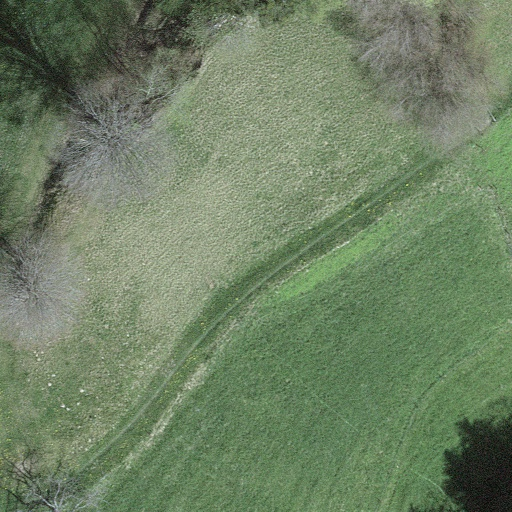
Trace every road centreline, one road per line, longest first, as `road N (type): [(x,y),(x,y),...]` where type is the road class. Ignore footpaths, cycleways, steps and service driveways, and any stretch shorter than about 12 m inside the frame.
road 1 (track): [(511,86),(399,184),(221,309),(91,468),(60,488),(0,506)]
road 2 (track): [(0,249),(9,216),(96,62),(153,0)]
